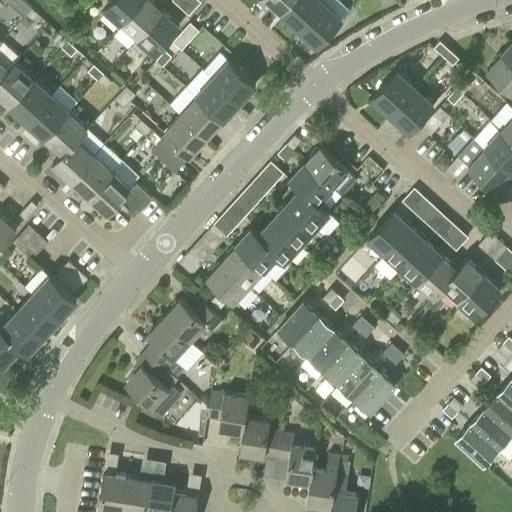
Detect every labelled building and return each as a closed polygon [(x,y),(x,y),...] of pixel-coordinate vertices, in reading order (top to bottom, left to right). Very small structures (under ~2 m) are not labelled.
[(24,15),(32,7),(24,0),(8,0),(8,1),(24,15)] [(110,0),(105,6),(122,21),(141,0),(110,0)] [(141,0),(122,21),(138,36),(163,8),(153,0),(141,0)] [(290,0),(269,0),(281,10),(290,0)] [(290,0),(281,10),(299,27),(323,0),(290,0)] [(323,0),(299,27),(318,44),(342,17),(327,4),(323,0)] [(32,7),(26,13),(36,22),(42,15),(32,7)] [(163,8),(138,36),(155,51),(179,23),(163,8)] [(173,39),(182,48),(199,29),(190,21),(173,39)] [(61,45),(67,39),(58,31),(52,37),(61,45)] [(67,39),(61,45),(70,53),(76,47),(67,39)] [(443,54),(449,48),(440,39),(434,46),(443,54)] [(511,40),(502,51),(511,60),(511,40)] [(156,57),(163,63),(171,54),(165,48),(156,57)] [(449,48),(443,54),(453,63),(459,56),(449,48)] [(511,90),(511,60),(502,51),(487,68),(511,90)] [(163,63),(156,57),(148,67),(155,72),(163,63)] [(0,78),(10,68),(9,67),(15,60),(16,61),(17,60),(15,58),(9,66),(0,58),(0,78)] [(213,76),(239,100),(256,82),(229,58),(213,76)] [(0,78),(0,94),(10,103),(34,76),(17,60),(16,61),(15,60),(9,67),(10,68),(0,78)] [(97,77),(102,72),(94,64),(88,69),(97,77)] [(373,95),(391,112),(415,85),(397,69),(373,95)] [(102,72),(97,77),(106,85),(111,80),(102,72)] [(10,103),(27,119),(52,92),(34,76),(10,103)] [(196,94),(223,118),(239,100),(213,76),(196,94)] [(456,86),(463,92),(471,83),(464,77),(456,86)] [(120,90),(129,98),(135,92),(126,84),(120,90)] [(415,85),(391,112),(410,129),(434,102),(415,85)] [(463,92),(456,86),(448,96),(454,101),(463,92)] [(124,104),(129,98),(120,90),(115,96),(124,104)] [(27,119),(45,135),(70,109),(52,92),(27,119)] [(180,112),(207,136),(223,118),(196,94),(180,112)] [(449,112),(440,104),(422,124),(431,132),(449,112)] [(77,136),(78,137),(88,125),(70,109),(45,135),(62,151),(63,152),(77,136)] [(207,136),(180,112),(164,130),(190,154),(207,136)] [(511,115),(501,128),(511,137),(511,115)] [(145,133),(150,126),(141,118),(136,125),(145,133)] [(485,145),(511,169),(511,168),(511,137),(501,128),(485,145)] [(286,142),(293,148),(301,139),(295,133),(286,142)] [(52,162),(71,178),(95,152),(78,137),(77,136),(63,152),(62,151),(52,162)] [(175,170),(186,158),(162,137),(151,149),(175,170)] [(293,148),(286,142),(278,151),(284,157),(293,148)] [(305,160),(332,185),(348,168),(320,143),(305,160)] [(511,169),(485,145),(468,164),(495,188),(511,169)] [(449,157),(443,151),(434,161),(444,170),(450,163),(449,157)] [(71,178),(89,195),(113,168),(95,152),(71,178)] [(124,155),(113,168),(89,195),(107,211),(122,195),(138,210),(152,194),(135,178),(142,171),(124,155)] [(196,178),(203,170),(190,158),(182,166),(196,178)] [(284,171),(271,159),(266,164),(279,177),(284,171)] [(319,200),(332,185),(305,160),(290,177),(301,186),(301,185),(318,201),(319,200)] [(243,190),(256,202),(261,197),(247,184),(243,190)] [(329,210),(319,200),(318,201),(301,185),(301,186),(287,201),(314,226),(329,210)] [(385,196),(377,189),(372,194),(380,201),(385,196)] [(251,208),(256,202),(243,190),(237,195),(251,208)] [(413,209),(419,214),(431,200),(425,195),(413,209)] [(25,217),(26,217),(37,204),(32,199),(20,212),(25,217)] [(431,200),(419,214),(424,219),(436,205),(431,200)] [(300,242),(314,226),(287,201),(272,217),(300,242)] [(369,213),(363,207),(359,212),(364,217),(369,213)] [(369,236),(385,251),(410,223),(393,208),(369,236)] [(0,244),(17,227),(0,211),(0,244)] [(213,222),(227,234),(232,228),(218,216),(213,222)] [(284,259),(300,242),(272,217),(259,232),(258,233),(278,252),(277,253),(284,259)] [(21,231),(40,249),(48,240),(29,222),(21,231)] [(222,239),(227,234),(213,222),(208,227),(222,239)] [(385,251),(401,265),(426,238),(410,223),(385,251)] [(445,238),(451,243),(463,229),(457,225),(445,238)] [(264,268),(277,253),(278,252),(258,233),(259,232),(251,226),(236,243),(264,268)] [(463,229),(451,243),(456,248),(468,234),(463,229)] [(496,235),(490,230),(478,243),(484,248),(496,235)] [(40,249),(21,231),(13,240),(32,257),(40,249)] [(401,265),(417,280),(442,252),(426,238),(401,265)] [(249,284),(264,268),(236,243),(222,259),(249,284)] [(184,254),(197,266),(202,261),(189,249),(184,254)] [(434,295),(444,285),(443,284),(458,267),(457,266),(442,252),(417,280),(434,295)] [(192,272),(197,266),(184,254),(179,260),(192,272)] [(444,285),(459,298),(484,271),(467,255),(457,266),(458,267),(443,284),(444,285)] [(61,268),(80,285),(88,276),(69,259),(61,268)] [(234,300),(249,284),(222,259),(207,275),(234,300)] [(72,293),(80,285),(61,268),(53,276),(72,293)] [(484,271),(459,298),(475,313),(500,286),(484,271)] [(33,292),(60,316),(77,297),(72,293),(53,276),(50,273),(37,288),(33,292)] [(25,294),(30,289),(25,284),(19,278),(14,284),(25,294)] [(323,296),(329,301),(338,292),(331,286),(323,296)] [(17,309),(44,333),(60,316),(33,292),(17,309)] [(338,292),(329,301),(336,307),(344,298),(338,292)] [(210,299),(220,308),(225,301),(216,293),(210,299)] [(223,317),(218,313),(203,299),(194,309),(180,296),(164,314),(190,339),(206,321),(213,328),(223,317)] [(278,326),(294,340),(319,312),(304,298),(278,326)] [(385,315),(394,323),(402,314),(394,306),(385,315)] [(1,325),(0,326),(20,345),(20,346),(27,352),(44,333),(17,309),(1,325)] [(294,340),(309,354),(334,326),(319,312),(294,340)] [(174,357),(190,339),(164,314),(147,333),(154,339),(146,348),(176,375),(184,366),(174,357)] [(353,323),(359,329),(368,319),(362,314),(353,323)] [(368,319),(359,329),(366,335),(375,325),(368,319)] [(0,359),(4,363),(20,346),(20,345),(0,326),(1,325),(0,323),(0,359)] [(309,354),(324,368),(350,340),(334,326),(309,354)] [(241,337),(252,347),(260,339),(249,329),(241,337)] [(503,341),(511,349),(511,337),(509,334),(503,341)] [(324,368),(340,382),(365,354),(350,340),(324,368)] [(383,350),(390,356),(398,347),(392,341),(383,350)] [(507,356),(511,349),(503,341),(497,347),(507,356)] [(398,347),(390,356),(396,362),(405,353),(398,347)] [(175,375),(176,375),(146,348),(136,359),(141,363),(125,380),(152,405),(165,390),(177,377),(175,375)] [(340,382),(355,395),(380,367),(365,354),(340,382)] [(476,371),(485,380),(491,373),(481,365),(476,371)] [(380,367),(355,395),(370,410),(396,382),(380,367)] [(479,386),(485,380),(476,371),(470,378),(479,386)] [(511,403),(511,376),(498,391),(511,403)] [(220,416),(219,426),(243,430),(245,414),(245,413),(246,413),(249,393),(211,387),(207,414),(220,416)] [(511,431),(511,403),(498,391),(484,406),(511,431)] [(448,401),(458,410),(464,404),(454,395),(448,401)] [(452,416),(458,410),(448,401),(442,408),(452,416)] [(498,446),(511,431),(484,406),(470,421),(498,446)] [(245,413),(245,414),(243,430),(240,449),(277,455),(281,428),(268,426),(270,417),(246,413),(245,413)] [(484,462),(498,446),(470,421),(456,437),(484,462)] [(286,477),(310,481),(313,464),(316,444),(293,441),(295,430),(281,428),(277,455),(289,457),(286,477)] [(313,464),(310,481),(307,500),(331,504),(336,472),(337,473),(340,451),(328,450),(326,466),(313,464)] [(146,455),(145,470),(168,471),(169,456),(146,455)] [(108,511),(109,507),(122,509),(128,473),(104,469),(96,511),(108,511)] [(336,472),(331,504),(329,511),(355,511),(359,492),(345,490),(347,474),(337,473),(336,472)] [(135,511),(145,511),(151,477),(128,473),(122,509),(135,511)] [(171,511),(175,489),(176,481),(151,477),(145,511),(171,511)] [(195,511),(199,492),(175,489),(171,511),(195,511)]
